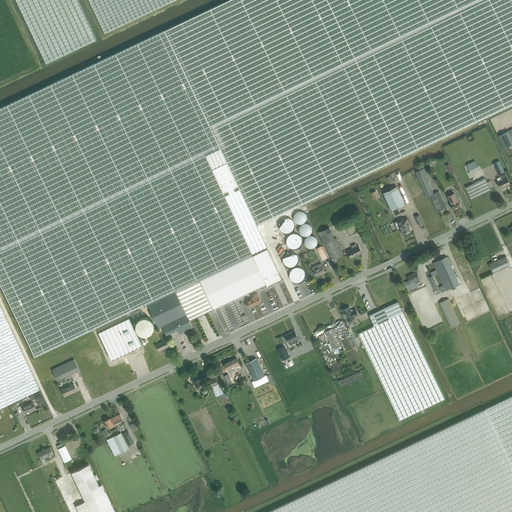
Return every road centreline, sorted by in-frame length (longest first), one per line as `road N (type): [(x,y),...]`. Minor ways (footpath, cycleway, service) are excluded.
road 1 (tertiary): [(0,447),(511,204)]
road 2 (unknown): [(0,298),(57,420)]
